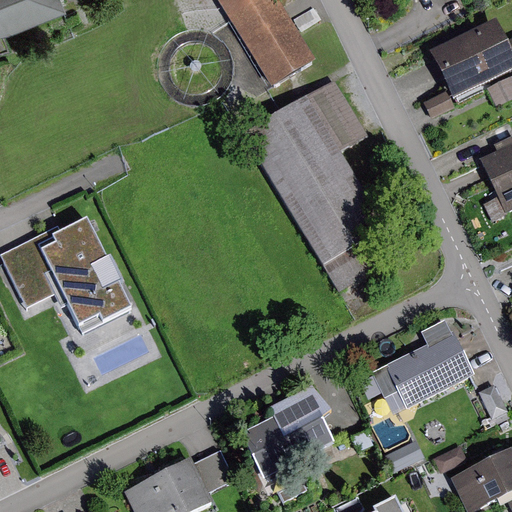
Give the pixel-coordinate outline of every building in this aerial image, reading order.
[(0,0),(0,55),(10,51),(2,33),(68,6),(65,0),(0,0)] [(280,0),(218,0),(275,93),(320,65),(280,0)] [(511,42),(502,21),(433,55),(456,103),(511,75),(511,42)] [(511,80),(490,91),(500,111),(511,105),(511,80)] [(371,141),(336,85),(250,138),(329,265),(388,229),(344,158),(371,141)] [(433,120),(456,111),(451,99),(428,107),(433,120)] [(511,146),(482,161),(501,201),(487,207),(495,223),(511,215),(511,146)] [(55,230),(3,255),(29,309),(62,293),(83,338),(133,313),(91,226),(60,241),(55,230)] [(429,346),(373,374),(386,399),(399,392),(408,409),(476,375),(455,333),(453,334),(446,321),(422,333),(429,346)] [(495,386),(480,394),(493,421),(509,413),(495,386)] [(275,418),(243,433),(265,480),(336,445),(325,418),(334,410),(313,387),(271,409),(275,418)] [(417,442),(386,457),(395,474),(426,459),(417,442)] [(461,447),(435,460),(442,476),(469,463),(461,447)] [(511,451),(454,480),(470,511),(475,511),(511,493),(511,499),(508,502),(511,510),(511,451)] [(193,461),(129,494),(138,511),(209,511),(217,508),(193,461)] [(372,511),(404,511),(399,499),(372,510),(372,511)]
